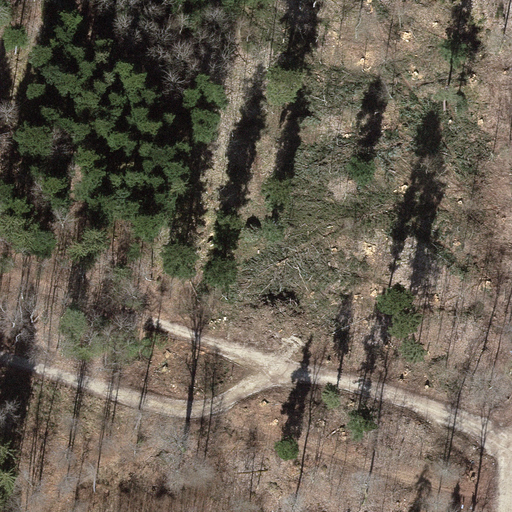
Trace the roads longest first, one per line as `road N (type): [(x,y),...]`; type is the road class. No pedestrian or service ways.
road 1 (track): [(511,440),(301,370)]
road 2 (track): [(197,412),(0,356)]
road 3 (track): [(83,511),(197,412)]
